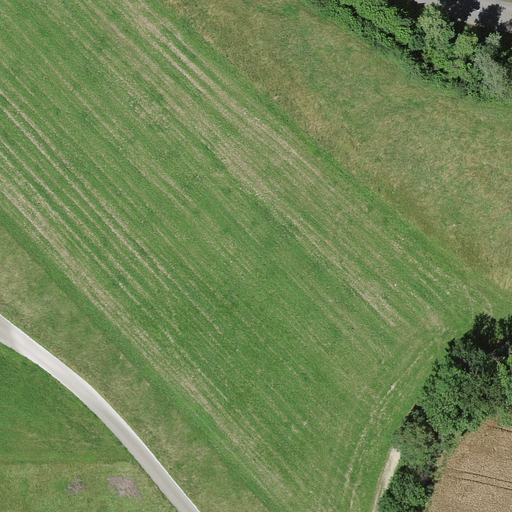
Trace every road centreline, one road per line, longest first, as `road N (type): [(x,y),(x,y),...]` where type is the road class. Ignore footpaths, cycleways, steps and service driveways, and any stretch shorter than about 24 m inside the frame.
road 1 (track): [(0,328),(114,419),(193,511)]
road 2 (track): [(381,511),(390,464),(416,411),(511,332)]
